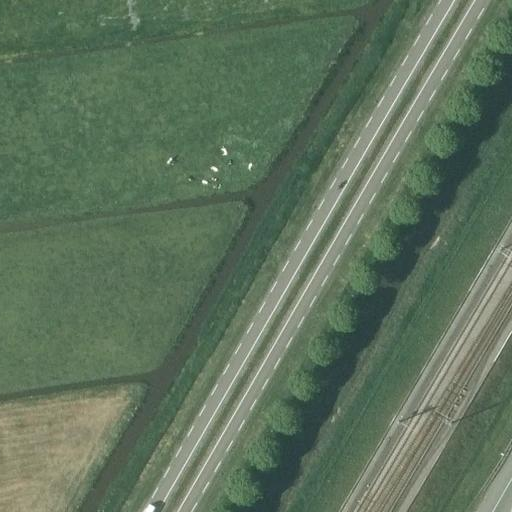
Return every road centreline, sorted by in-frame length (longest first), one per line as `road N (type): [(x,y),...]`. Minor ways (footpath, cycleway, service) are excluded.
road 1 (secondary): [(189,511),(490,0)]
road 2 (secondary): [(450,0),(152,511)]
